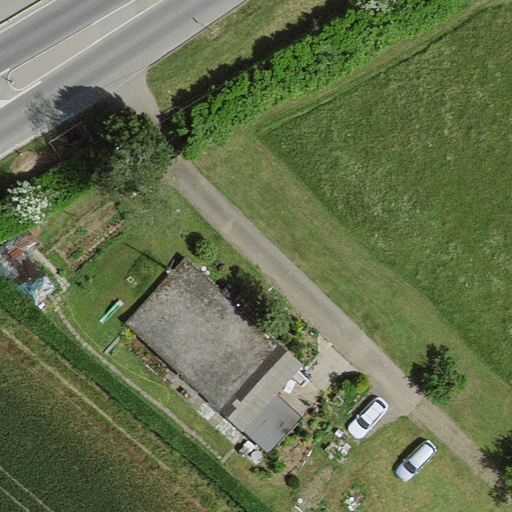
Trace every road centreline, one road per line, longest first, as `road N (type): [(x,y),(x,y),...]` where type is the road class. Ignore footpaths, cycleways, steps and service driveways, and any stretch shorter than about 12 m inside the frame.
road 1 (track): [(109,0),(117,56),(179,161),(511,496)]
road 2 (secondary): [(0,127),(204,0)]
